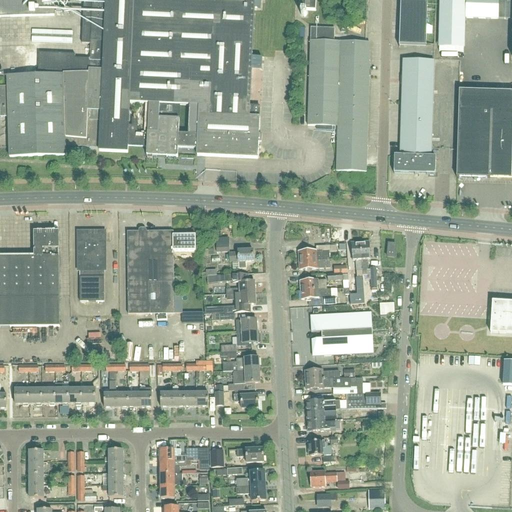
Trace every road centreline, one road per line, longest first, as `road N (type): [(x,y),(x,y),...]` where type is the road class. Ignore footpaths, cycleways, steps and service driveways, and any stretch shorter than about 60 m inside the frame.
road 1 (unclassified): [(403,511),(396,481),(412,220)]
road 2 (tertiary): [(277,207),(0,200)]
road 3 (residential): [(283,433),(277,207)]
road 4 (unclassified): [(380,217),(386,0)]
road 5 (residential): [(283,433),(139,434)]
road 6 (residential): [(139,434),(11,435)]
